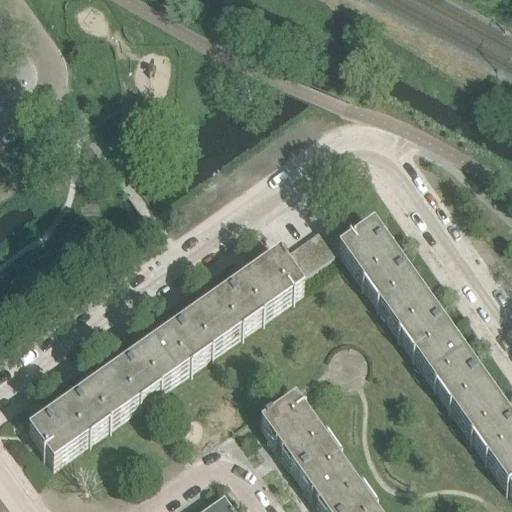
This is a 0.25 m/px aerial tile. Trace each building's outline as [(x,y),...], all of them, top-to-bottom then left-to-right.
[(343,256),(353,249),(337,225),(327,232),(343,256)] [(338,260),(343,256),(327,232),(317,239),(334,263),(338,260)] [(374,310),(409,285),(373,235),(353,249),(343,256),(338,260),(374,310)] [(325,269),(334,263),(317,239),(308,246),(325,269)] [(316,276),(325,269),(308,246),(299,252),(316,276)] [(306,282),(316,276),(299,252),(290,259),(306,282)] [(296,289),(306,282),(290,259),(280,266),(296,289)] [(303,298),(296,289),(280,266),(279,265),(229,300),(253,334),(303,298)] [(409,360),(444,335),(409,285),(374,310),(409,360)] [(203,369),(253,334),(229,300),(179,335),(203,369)] [(153,405),(203,369),(179,335),(129,371),(153,405)] [(444,410),(479,385),(444,335),(409,360),(444,410)] [(104,440),(153,405),(129,371),(79,406),(104,440)] [(480,459),(511,436),(511,431),(479,385),(444,410),(480,459)] [(53,476),(104,440),(79,406),(29,441),(53,476)] [(295,482),(330,459),(295,409),(270,427),(269,426),(264,430),(264,431),(260,434),(295,482)] [(511,436),(480,459),(511,504),(511,436)] [(315,511),(359,511),(365,508),(330,459),(295,482),(315,511)]
